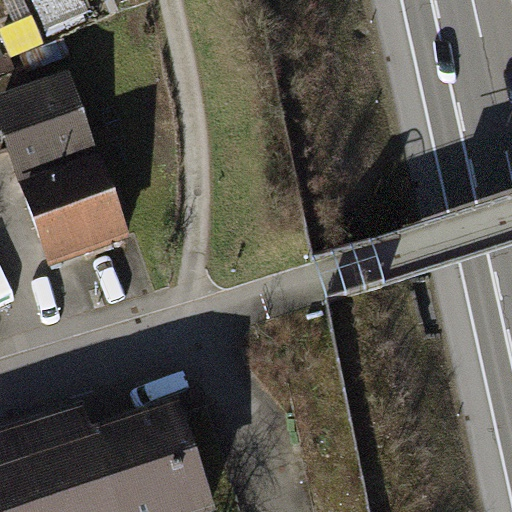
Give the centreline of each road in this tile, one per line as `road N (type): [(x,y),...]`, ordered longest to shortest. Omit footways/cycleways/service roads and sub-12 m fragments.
road 1 (residential): [(0,395),(322,281)]
road 2 (track): [(202,322),(194,130),(168,0)]
road 3 (track): [(322,281),(511,220)]
road 4 (motorway): [(474,0),(511,171)]
